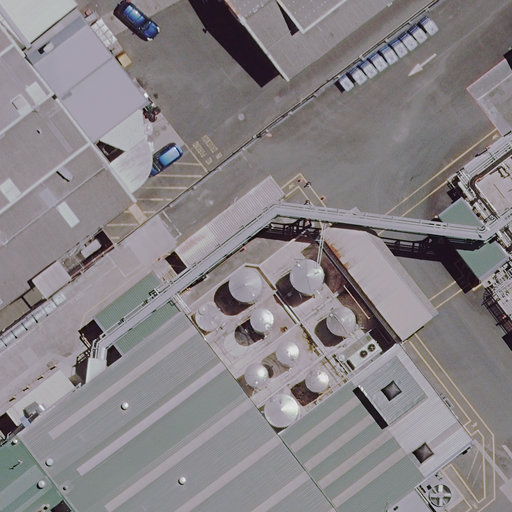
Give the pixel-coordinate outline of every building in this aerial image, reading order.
[(355,0),(190,0),(252,80),(355,0)] [(0,311),(98,241),(0,115),(0,311)] [(349,217),(318,241),(398,345),(429,322),(349,217)] [(349,511),(289,435),(192,309),(0,456),(0,511),(349,511)] [(289,435),(349,511),(453,511),(431,483),(482,444),(405,346),(289,435)]
